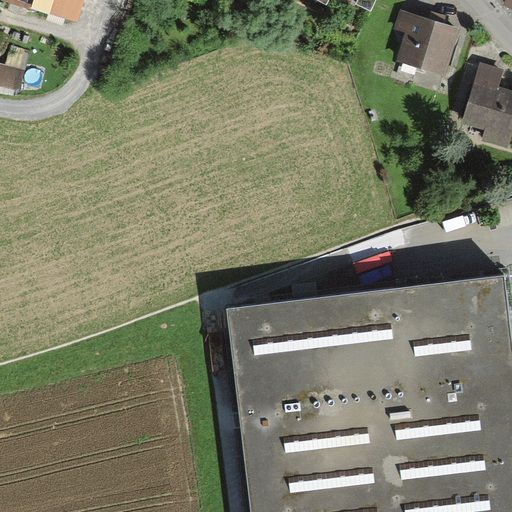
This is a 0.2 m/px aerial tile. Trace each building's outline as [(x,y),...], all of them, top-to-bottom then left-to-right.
[(83,0),(3,0),(75,24),(83,0)] [(355,0),(355,2),(370,10),(374,0),(355,0)] [(511,0),(504,0),(502,5),(511,10),(511,0)] [(460,30),(398,9),(391,29),(405,33),(396,59),(445,75),(460,30)] [(503,70),(482,64),(464,124),(486,130),(484,140),(507,146),(511,128),(511,90),(498,86),(503,70)] [(226,308),(251,511),(511,511),(511,329),(505,274),(226,308)]
